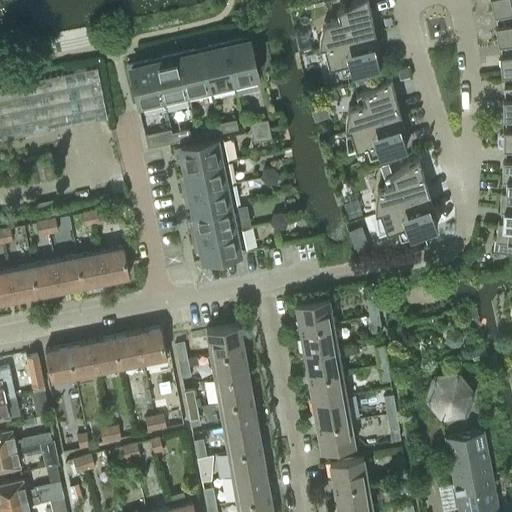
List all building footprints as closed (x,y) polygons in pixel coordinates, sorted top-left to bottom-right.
[(318,42),(318,46),(323,45),(323,44),(370,32),(368,21),(372,20),(368,0),(353,0),(336,9),(339,17),(323,21),(321,25),(320,29),(319,33),(319,38),(318,42)] [(511,0),(490,0),(493,13),(495,13),(495,12),(511,8),(511,0)] [(499,42),(511,39),(511,8),(495,12),(495,13),(497,29),(495,29),(497,43),(499,42)] [(323,44),(323,45),(328,66),(339,63),(342,75),(379,65),(370,32),(323,44)] [(240,37),(224,41),(234,87),(259,81),(249,38),(241,40),(240,37)] [(511,39),(499,42),(501,59),(499,59),(500,72),(511,71),(511,39)] [(201,49),(211,92),(234,87),(224,41),(207,45),(208,48),(201,49)] [(177,52),(188,98),(211,92),(201,49),(194,51),(194,48),(177,52)] [(154,60),(164,103),(188,98),(177,52),(160,56),(161,59),(154,60)] [(164,103),(154,60),(148,62),(147,59),(127,64),(131,81),(133,80),(140,109),(164,103)] [(0,84),(0,138),(107,116),(96,65),(0,84)] [(345,130),(349,128),(396,113),(393,103),(397,101),(390,74),(355,95),(358,101),(348,105),(347,109),(346,113),(345,117),(345,121),(344,126),(345,130)] [(502,117),(504,117),(504,116),(511,115),(511,84),(503,85),(504,103),(502,103),(502,117)] [(349,128),(355,149),(365,146),(369,157),(406,146),(396,113),(349,128)] [(502,147),(504,147),(504,146),(511,146),(511,115),(504,116),(504,117),(505,133),(502,133),(502,147)] [(235,118),(218,122),(220,131),(237,127),(235,118)] [(251,130),(269,127),(267,118),(249,121),(251,130)] [(220,131),(218,122),(200,125),(202,134),(220,131)] [(253,140),(271,136),(269,127),(251,130),(253,140)] [(171,131),(170,128),(145,133),(147,146),(173,141),(171,131)] [(188,128),(171,131),(173,141),(190,137),(188,128)] [(185,168),(227,159),(223,136),(174,146),(175,154),(177,154),(182,154),(185,168)] [(501,177),(503,177),(503,176),(511,176),(511,146),(504,146),(504,147),(504,163),(502,163),(501,177)] [(374,212),(379,210),(425,193),(421,183),(426,181),(418,155),(391,172),(383,177),(386,183),(376,187),(375,192),(375,197),(374,202),(374,207),(374,212)] [(38,168),(36,156),(22,159),(25,171),(38,168)] [(182,185),(183,192),(232,182),(227,159),(185,168),(188,183),(183,185),(182,185)] [(388,162),(379,164),(383,177),(391,172),(388,162)] [(263,167),(260,176),(278,172),(272,165),(263,167)] [(278,172),(260,176),(267,183),(276,181),(278,172)] [(498,206),(500,207),(501,206),(511,207),(511,176),(503,176),(503,177),(502,193),(500,193),(498,206)] [(191,199),(194,213),(229,206),(230,206),(237,205),(232,182),(183,192),(185,199),(186,199),(191,199)] [(379,210),(386,231),(396,227),(400,238),(437,225),(425,193),(379,210)] [(191,229),(192,237),(234,228),(234,227),(230,206),(229,206),(194,213),(197,227),(192,229),(191,229)] [(511,207),(501,206),(500,207),(499,223),(496,223),(493,249),(511,252),(511,207)] [(91,209),(94,222),(103,220),(101,207),(91,209)] [(85,224),(94,222),(91,209),(82,211),(85,224)] [(272,212),(270,221),(288,217),(282,210),(272,212)] [(46,218),(48,232),(58,230),(55,216),(46,218)] [(288,217),(270,221),(276,227),(285,226),(288,217)] [(39,233),(48,232),(46,218),(36,220),(39,233)] [(0,228),(3,241),(12,239),(9,226),(0,228)] [(241,226),(234,227),(234,228),(192,237),(194,244),(195,243),(200,243),(203,258),(246,250),(241,226)] [(366,242),(354,247),(357,255),(369,251),(366,242)] [(123,243),(100,248),(106,278),(129,274),(123,243)] [(83,283),(106,278),(100,248),(77,253),(83,283)] [(60,288),(83,283),(77,253),(54,258),(60,288)] [(37,292),(60,288),(54,258),(31,262),(37,292)] [(14,297),(37,292),(31,262),(8,267),(14,297)] [(0,268),(0,299),(14,297),(8,267),(0,268)] [(299,327),(333,321),(328,295),(295,301),(299,327)] [(366,297),(369,314),(378,312),(375,295),(366,297)] [(381,330),(378,312),(369,314),(372,331),(381,330)] [(210,352),(244,346),(239,321),(206,327),(210,352)] [(299,327),(304,351),(337,345),(333,321),(299,327)] [(137,329),(143,359),(166,354),(160,324),(137,329)] [(137,329),(114,334),(120,364),(143,359),(137,329)] [(97,368),(120,364),(114,334),(91,338),(97,368)] [(91,338),(68,343),(74,373),(97,368),(91,338)] [(174,341),(178,358),(187,356),(183,339),(174,341)] [(51,378),(74,373),(68,343),(45,348),(51,378)] [(375,346),(378,363),(387,361),(384,344),(375,346)] [(337,345),(304,351),(308,375),(342,369),(337,345)] [(244,346),(210,352),(214,377),(248,371),(244,346)] [(36,351),(27,354),(33,383),(43,381),(36,351)] [(190,374),(187,356),(178,358),(181,375),(190,374)] [(390,379),(387,361),(378,363),(381,380),(390,379)] [(0,396),(13,394),(15,394),(9,365),(0,366),(0,396)] [(312,400),(346,394),(342,369),(308,375),(312,400)] [(434,369),(431,411),(471,413),(473,372),(434,369)] [(248,371),(214,377),(219,401),(252,395),(248,371)] [(184,390),(187,407),(196,405),(193,388),(184,390)] [(383,395),(386,412),(396,410),(393,393),(383,395)] [(13,394),(0,396),(0,416),(19,412),(15,394),(13,394)] [(317,424),(350,418),(346,394),(312,400),(317,424)] [(252,395),(219,401),(223,426),(257,420),(252,395)] [(200,422),(196,405),(187,407),(190,424),(200,422)] [(399,427),(396,410),(386,412),(389,429),(399,427)] [(163,412),(154,414),(157,427),(166,426),(163,412)] [(157,427),(154,414),(144,416),(147,429),(157,427)] [(355,443),(350,418),(317,424),(321,449),(355,443)] [(257,420),(223,426),(227,450),(261,444),(257,420)] [(118,423),(108,425),(111,438),(120,437),(118,423)] [(111,438),(108,425),(99,427),(102,440),(111,438)] [(0,429),(0,448),(24,444),(51,437),(49,430),(22,435),(23,437),(14,439),(12,426),(0,429)] [(444,435),(455,491),(458,511),(497,511),(483,428),(444,435)] [(86,431),(76,433),(79,446),(88,444),(86,431)] [(155,451),(164,449),(160,435),(151,438),(155,451)] [(24,444),(0,448),(0,468),(20,464),(17,452),(25,450),(26,454),(42,450),(45,465),(59,462),(53,437),(24,444)] [(193,438),(197,455),(206,454),(203,437),(193,438)] [(137,441),(128,444),(132,457),(141,454),(137,441)] [(123,460),(132,457),(128,444),(119,447),(123,460)] [(261,444),(227,450),(232,475),(265,469),(261,444)] [(83,455),(87,468),(96,465),(92,452),(83,455)] [(209,471),(206,454),(197,455),(200,473),(209,471)] [(333,485),(367,479),(363,454),(329,460),(333,485)] [(78,471),(87,468),(83,455),(74,458),(78,471)] [(394,456),(397,474),(407,472),(403,455),(394,456)] [(270,493),(265,469),(232,475),(236,499),(270,493)] [(410,489),(407,472),(397,474),(400,491),(410,489)] [(0,500),(62,487),(60,479),(33,485),(34,486),(25,488),(23,476),(0,480),(0,500)] [(367,479),(333,485),(338,510),(371,504),(367,479)] [(203,487),(206,504),(215,502),(212,485),(203,487)] [(50,498),(52,511),(66,511),(62,487),(0,500),(0,511),(30,511),(29,503),(50,498)] [(273,511),(270,493),(236,499),(238,511),(273,511)] [(169,505),(171,511),(196,511),(192,498),(169,505)] [(217,511),(215,502),(206,504),(207,511),(217,511)]
